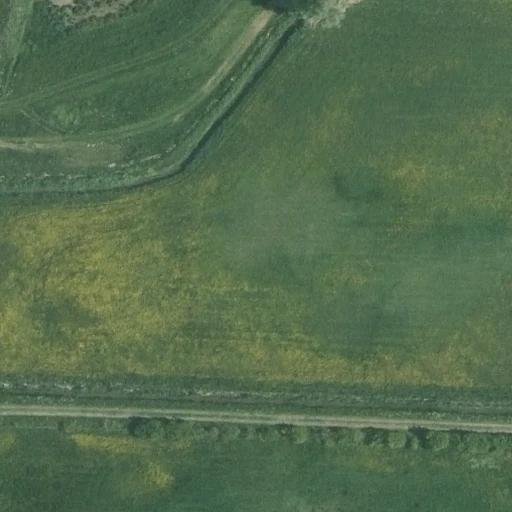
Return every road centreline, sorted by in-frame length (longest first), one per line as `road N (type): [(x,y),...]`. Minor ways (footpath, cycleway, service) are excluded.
road 1 (track): [(511,428),(0,411)]
road 2 (track): [(0,149),(91,163),(132,160),(180,126),(279,0)]
